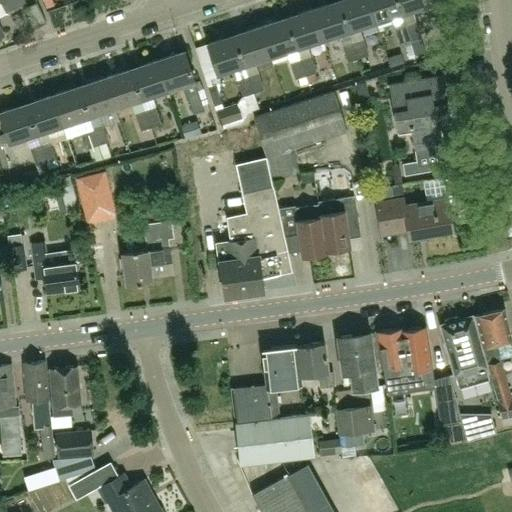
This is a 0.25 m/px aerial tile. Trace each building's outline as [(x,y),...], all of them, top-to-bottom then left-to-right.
[(4,0),(1,2),(6,12),(26,2),(25,0),(4,0)] [(337,0),(312,8),(322,39),(348,30),(338,0),(337,0)] [(338,0),(348,30),(375,22),(367,0),(338,0)] [(396,0),(367,0),(375,22),(390,17),(394,27),(404,23),(401,13),(396,0)] [(396,0),(401,13),(427,4),(425,0),(396,0)] [(286,17),(296,48),(322,39),(312,8),(286,17)] [(260,25),(270,56),(296,48),(286,17),(260,25)] [(404,23),(410,40),(420,36),(414,20),(404,23)] [(410,40),(404,23),(394,27),(399,43),(410,40)] [(234,34),(244,65),(270,56),(260,25),(234,34)] [(244,65),(234,34),(207,43),(218,73),(244,65)] [(351,41),(356,57),(366,54),(361,38),(351,41)] [(356,57),(351,41),(342,44),(347,60),(356,57)] [(159,61),(168,90),(182,85),(186,95),(187,95),(198,91),(194,81),(195,81),(185,52),(159,61)] [(299,58),(304,74),(315,71),(309,55),(299,58)] [(304,74),(299,58),(289,61),(294,77),(304,74)] [(168,90),(159,61),(132,70),(142,99),(168,90)] [(142,99),(132,70),(106,79),(115,107),(142,99)] [(247,75),(252,92),(262,88),(257,72),(247,75)] [(252,92),(247,75),(236,79),(242,95),(252,92)] [(438,77),(389,85),(396,129),(411,127),(415,151),(443,146),(439,127),(451,125),(445,89),(441,90),(438,77)] [(115,107),(106,79),(80,87),(89,116),(115,107)] [(370,101),(367,82),(352,84),(355,104),(370,101)] [(89,116),(80,87),(53,96),(63,124),(89,116)] [(253,116),(256,125),(266,156),(271,175),(272,180),(296,174),(290,149),(295,148),(347,130),(334,90),(253,116)] [(193,112),(204,109),(198,91),(187,95),(193,112)] [(63,124),(53,96),(27,105),(36,133),(63,124)] [(237,104),(217,109),(221,124),(241,119),(237,104)] [(36,133),(27,105),(0,113),(10,142),(36,133)] [(145,111),(151,127),(161,124),(156,108),(145,111)] [(151,127),(145,111),(135,114),(141,131),(151,127)] [(93,128),(98,145),(108,141),(103,125),(93,128)] [(98,145),(93,128),(83,132),(88,148),(98,145)] [(40,145),(45,162),(56,158),(50,142),(40,145)] [(40,176),(49,173),(45,162),(40,145),(30,149),(35,165),(36,165),(40,176)] [(417,161),(402,163),(405,175),(419,173),(417,161)] [(230,239),(216,242),(225,296),(265,290),(263,277),(275,275),(291,271),(288,253),(284,236),(273,185),(272,180),(271,175),(270,173),(243,178),(246,192),(242,193),(247,212),(227,216),(230,239)] [(81,187),(67,187),(67,208),(82,208),(81,187)] [(318,202),(319,204),(326,250),(350,247),(345,218),(357,216),(354,196),(318,202)] [(409,236),(453,229),(448,198),(405,205),(404,198),(376,203),(381,235),(408,230),(409,236)] [(302,256),(307,255),(326,252),(326,250),(319,204),(296,208),(295,205),(279,208),(285,235),(299,234),(302,256)] [(168,237),(174,236),(172,220),(145,224),(148,247),(123,251),(127,284),(153,280),(152,276),(174,273),(171,246),(169,246),(168,237)] [(48,291),(80,287),(76,261),(48,265),(45,241),(32,243),(37,278),(46,277),(48,291)] [(13,270),(27,268),(24,244),(10,246),(13,270)] [(502,366),(501,360),(500,359),(511,356),(511,338),(511,339),(505,308),(475,315),(483,346),(487,361),(499,401),(502,417),(511,415),(511,398),(511,399),(502,366)] [(442,324),(441,324),(441,326),(442,326),(455,373),(454,373),(455,375),(459,388),(490,379),(486,366),(487,366),(486,364),(472,317),(473,317),(472,315),(471,316),(459,319),(458,316),(445,319),(446,323),(442,324)] [(379,345),(377,346),(380,367),(383,367),(386,388),(408,385),(409,391),(434,388),(435,388),(434,379),(427,327),(427,326),(402,329),(402,327),(378,331),(378,332),(379,345)] [(376,385),(369,332),(338,336),(343,372),(350,371),(353,389),(376,385)] [(323,341),(299,343),(304,375),(318,373),(320,386),(334,384),(332,370),(327,371),(323,341)] [(300,375),(304,375),(299,343),(273,346),(261,348),(265,384),(231,387),(235,421),(279,416),(275,386),(301,382),(300,375)] [(49,399),(45,360),(24,362),(27,401),(33,401),(35,427),(41,426),(44,459),(54,458),(49,399)] [(12,364),(0,364),(0,405),(16,404),(12,364)] [(70,404),(81,404),(78,365),(50,367),(54,415),(71,413),(70,404)] [(246,367),(236,368),(238,384),(248,383),(246,367)] [(439,425),(460,422),(454,398),(436,400),(439,425)] [(340,411),(343,436),(376,430),(372,406),(340,411)] [(234,421),(238,450),(240,464),(314,454),(309,412),(279,416),(235,421),(234,421)] [(469,413),(460,413),(467,441),(476,438),(469,413)] [(58,457),(94,454),(92,430),(56,433),(58,457)] [(319,441),(321,455),(342,453),(340,438),(319,441)] [(252,493),(262,511),(334,511),(308,462),(252,493)] [(132,487),(124,473),(100,487),(107,500),(109,499),(116,511),(162,511),(145,480),(132,487)]
